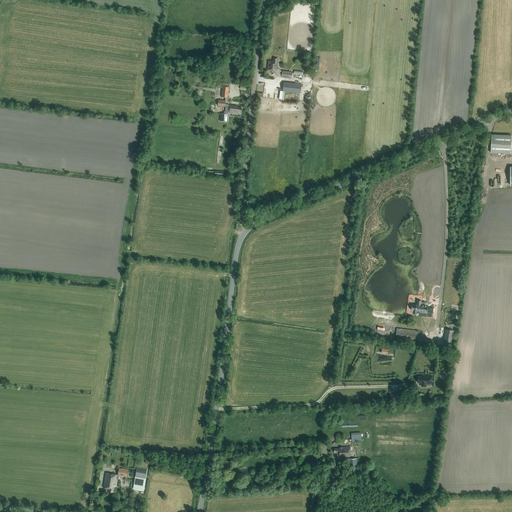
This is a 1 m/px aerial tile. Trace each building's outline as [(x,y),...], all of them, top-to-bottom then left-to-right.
[(292,78),(292,72),(282,71),(282,72),(279,69),(277,68),(278,59),(274,59),(273,62),(268,61),(268,70),(273,71),(273,73),(276,73),(279,77),(292,78)] [(301,84),(284,82),(283,91),(300,93),(301,84)] [(224,113),(221,113),(220,121),(227,121),(228,112),(239,113),(239,112),(241,112),(242,108),(237,107),(237,106),(228,105),(227,104),(225,104),(225,101),(219,100),(219,106),(225,106),(226,107),(226,111),(224,112),(224,113)] [(511,154),(511,135),(491,135),(491,153),(511,154)] [(415,310),(415,311),(427,313),(427,312),(433,313),(433,308),(430,308),(428,308),(428,305),(424,305),(425,302),(421,302),(421,301),(417,300),(416,304),(416,305),(412,305),(411,310),(415,310)] [(430,335),(431,317),(420,317),(419,334),(430,335)] [(396,339),(416,341),(417,331),(397,328),(396,339)] [(446,329),(445,336),(449,337),(448,340),(449,340),(448,344),(451,344),(453,330),(446,329)] [(426,387),(426,384),(431,384),(432,375),(421,375),(421,376),(417,376),(417,382),(421,382),(421,386),(426,387)] [(343,448),(334,449),(335,453),(337,453),(338,458),(342,458),(342,457),(350,457),(350,447),(343,447),(343,448)] [(356,458),(349,459),(349,471),(357,471),(356,458)] [(137,467),(133,489),(143,491),(147,469),(137,467)] [(118,475),(106,473),(103,488),(108,489),(108,491),(113,492),(114,486),(115,487),(117,479),(118,479),(119,475),(127,477),(128,470),(119,468),(118,475)]
